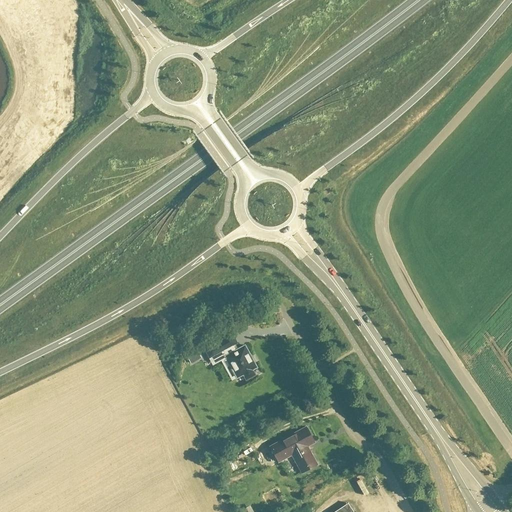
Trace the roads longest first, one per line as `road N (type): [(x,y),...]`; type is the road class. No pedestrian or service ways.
road 1 (trunk): [(0,305),(418,0)]
road 2 (trunk): [(0,373),(95,326),(248,227)]
road 3 (trunk): [(297,191),(445,71),(509,0)]
road 4 (unclassified): [(278,304),(347,430),(379,461),(406,511)]
road 5 (trunk): [(152,95),(0,236)]
road 6 (secondary): [(436,434),(336,287)]
